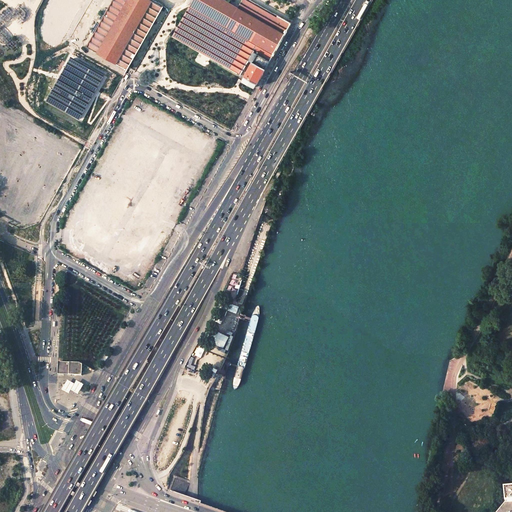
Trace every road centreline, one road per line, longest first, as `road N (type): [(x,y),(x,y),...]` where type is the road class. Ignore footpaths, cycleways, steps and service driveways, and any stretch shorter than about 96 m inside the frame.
road 1 (trunk): [(267,135),(52,511)]
road 2 (trunk): [(74,511),(245,207)]
road 3 (unclassified): [(239,142),(132,83),(54,221),(51,254)]
road 4 (trunk): [(245,207),(362,0)]
road 5 (trunk): [(267,135),(142,319)]
road 6 (unclassified): [(81,425),(53,409),(43,386),(51,254)]
road 7 (tertiary): [(239,142),(146,306)]
road 8 (trunk): [(177,366),(220,281),(245,207)]
road 9 (tertiary): [(81,425),(45,414),(0,286)]
road 10 (tertiary): [(319,0),(239,142)]
road 11 (trunk): [(344,0),(267,135)]
